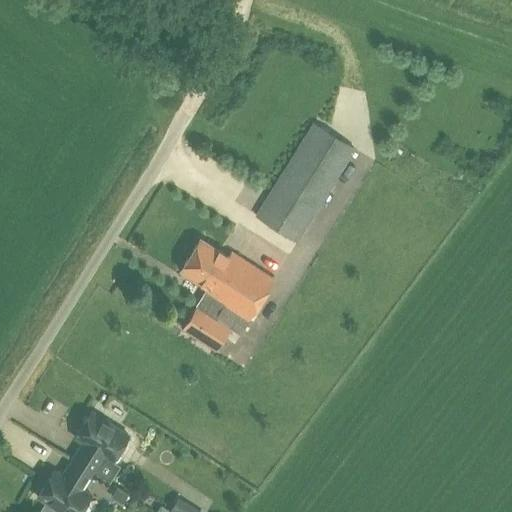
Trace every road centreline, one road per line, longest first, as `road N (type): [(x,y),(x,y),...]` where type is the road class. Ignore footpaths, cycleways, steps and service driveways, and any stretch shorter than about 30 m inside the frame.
road 1 (unclassified): [(0,403),(171,129)]
road 2 (track): [(171,129),(215,68),(233,0)]
